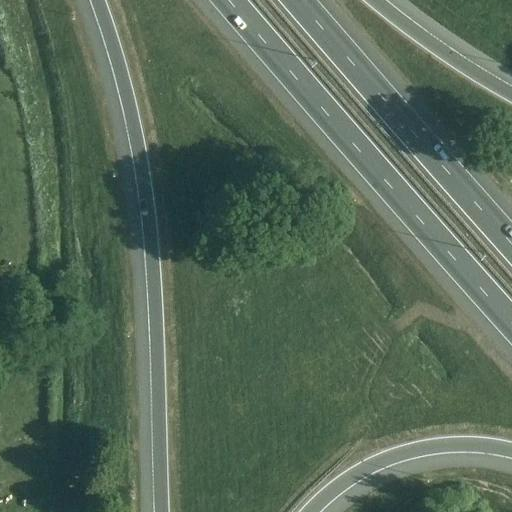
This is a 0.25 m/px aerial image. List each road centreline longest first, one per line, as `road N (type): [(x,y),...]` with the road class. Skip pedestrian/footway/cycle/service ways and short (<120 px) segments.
road 1 (motorway): [(95,0),(142,174),(162,511)]
road 2 (motorway): [(225,0),(511,326)]
road 3 (motorway): [(511,246),(295,0)]
road 4 (motorway): [(313,511),(356,478),(413,454),(465,449),(511,456)]
road 5 (motorway): [(511,98),(370,0)]
